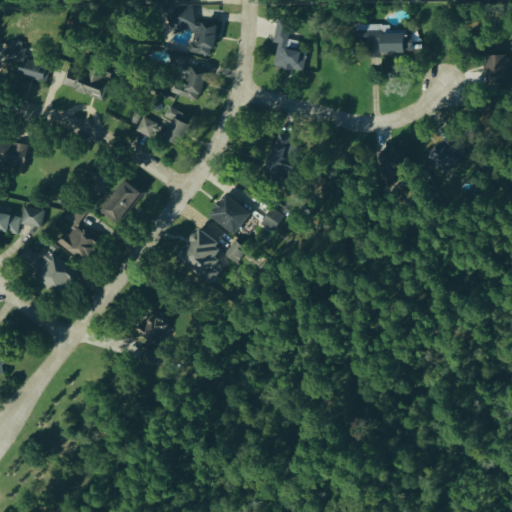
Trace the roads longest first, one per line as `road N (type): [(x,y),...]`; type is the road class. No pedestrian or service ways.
road 1 (residential): [(0,429),(209,156),(238,90),(247,0)]
road 2 (residential): [(238,90),(364,125),(403,118),(444,88)]
road 3 (residential): [(186,190),(119,146),(0,106)]
